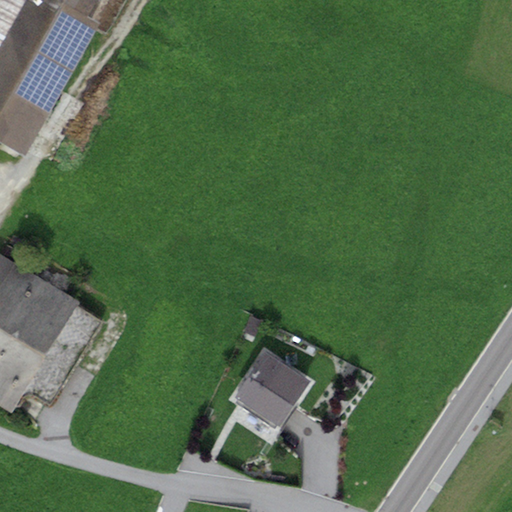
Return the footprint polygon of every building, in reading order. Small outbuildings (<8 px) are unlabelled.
[(88,0),(0,0),(0,148),(15,157),(88,29),(76,22),(88,0)] [(69,176),(48,166),(28,208),(49,218),(69,176)] [(0,285),(12,266),(0,258),(0,285)] [(75,304),(12,266),(0,285),(0,399),(11,407),(24,387),(72,308),(75,304)] [(72,308),(24,387),(50,402),(98,324),(72,308)] [(311,381),(268,354),(236,404),(279,431),(311,381)]
